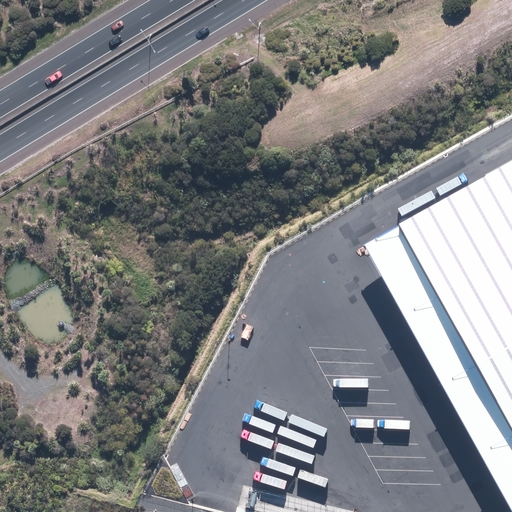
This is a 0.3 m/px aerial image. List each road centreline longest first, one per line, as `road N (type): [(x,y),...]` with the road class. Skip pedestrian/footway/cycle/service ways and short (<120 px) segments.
road 1 (motorway): [(239,0),(0,144)]
road 2 (motorway): [(0,100),(169,0)]
